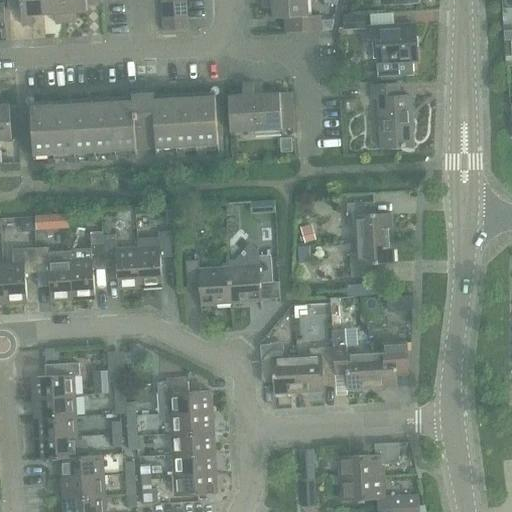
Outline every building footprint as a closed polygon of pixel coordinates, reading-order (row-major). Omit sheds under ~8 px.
[(6,0),(8,10),(20,10),(19,0),(6,0)] [(19,0),(20,10),(21,25),(32,24),(31,15),(42,14),(41,0),(19,0)] [(54,23),(64,22),(63,0),(41,0),(42,14),(54,13),(54,23)] [(63,0),(64,22),(75,21),(74,12),(86,11),(86,6),(85,0),(63,0)] [(308,16),(306,0),(261,0),(263,10),(272,9),(273,21),(285,20),(286,35),(321,32),(321,21),(320,15),(308,16)] [(186,17),(185,3),(161,5),(161,19),(186,17)] [(342,16),(342,19),(343,30),(364,29),(363,15),(342,16)] [(186,32),(186,17),(161,19),(162,33),(186,32)] [(334,21),(321,21),(321,32),(332,32),(334,21)] [(400,63),(415,62),(413,27),(368,29),(368,43),(377,42),(378,61),(400,60),(400,63)] [(230,132),(261,130),(259,95),(254,96),(253,83),(242,84),(242,96),(228,97),(230,132)] [(381,149),(412,147),(409,97),(399,98),(398,85),(371,86),(372,100),(378,100),(381,149)] [(261,130),(293,128),(291,93),(259,95),(261,130)] [(218,145),(215,98),(155,101),(154,95),(131,97),(132,103),(31,109),(34,155),(47,155),(48,165),(56,165),(55,154),(67,154),(67,164),(76,163),(75,153),(87,152),(88,163),(96,162),(95,152),(108,151),(108,161),(116,161),(116,151),(128,150),(128,160),(137,160),(136,150),(156,148),(156,158),(165,158),(164,148),(176,147),(177,157),(185,157),(184,147),(196,146),(197,156),(205,155),(205,146),(218,145)] [(0,140),(10,140),(8,105),(0,105),(0,140)] [(292,137),(280,137),(281,152),(293,151),(292,137)] [(274,200),(265,201),(266,213),(275,213),(274,200)] [(355,229),(355,242),(391,240),(390,215),(374,216),(373,204),(346,205),(347,229),(355,229)] [(46,216),(34,216),(34,219),(35,231),(47,230),(46,217),(46,216)] [(34,219),(20,220),(21,231),(21,233),(35,233),(35,231),(34,219)] [(310,225),(299,228),(304,244),(315,241),(310,225)] [(160,249),(138,250),(141,289),(163,287),(161,259),(173,258),(172,233),(159,234),(160,249)] [(119,290),(141,289),(138,250),(117,251),(116,237),(104,238),(104,246),(106,271),(118,270),(119,290)] [(393,264),(391,240),(355,242),(356,255),(349,256),(350,279),(377,277),(377,265),(393,264)] [(260,285),(273,284),(271,257),(259,258),(258,250),(256,250),(249,244),(235,260),(228,260),(228,268),(229,268),(231,306),(262,304),(260,285)] [(92,250),(70,251),(73,301),(95,300),(94,271),(106,271),(104,246),(91,246),(92,250)] [(50,249),(36,250),(38,275),(50,274),(51,303),(73,301),(70,251),(50,252),(50,249)] [(15,266),(3,267),(6,305),(28,304),(26,275),(38,275),(36,250),(14,251),(15,266)] [(201,308),(231,306),(229,268),(228,268),(199,270),(199,262),(186,263),(187,290),(200,289),(201,308)] [(375,283),(347,285),(348,296),(376,295),(375,283)] [(410,296),(387,297),(388,312),(411,310),(410,296)] [(344,332),(332,333),(331,333),(332,350),(334,377),(346,376),(347,392),(371,390),(369,355),(357,355),(356,348),(345,349),(344,332)] [(269,345),(260,345),(261,363),(269,353),(269,345)] [(382,354),(369,355),(371,390),(396,389),(395,373),(407,372),(406,345),(382,347),(382,354)] [(56,349),(44,350),(45,360),(57,359),(56,349)] [(321,378),(334,377),(332,350),(309,351),(309,358),(296,359),(298,395),(322,394),(321,378)] [(260,365),(261,385),(273,384),(274,396),(298,395),(296,359),(283,360),(282,353),(269,353),(261,363),(260,365)] [(33,378),(34,400),(75,398),(74,377),(80,376),(80,364),(46,366),(46,378),(33,378)] [(92,372),(93,394),(108,394),(107,371),(92,372)] [(123,382),(113,382),(115,413),(125,412),(123,382)] [(159,416),(171,416),(212,414),(211,393),(189,394),(188,383),(157,385),(159,416)] [(34,400),(35,421),(77,418),(75,398),(34,400)] [(126,402),(126,418),(136,418),(136,402),(126,402)] [(171,416),(172,436),(213,434),(212,414),(171,416)] [(35,421),(36,441),(78,439),(77,418),(35,421)] [(137,439),(136,418),(126,418),(127,439),(137,439)] [(111,422),(111,437),(122,436),(121,421),(111,422)] [(172,436),(173,457),(214,454),(213,434),(172,436)] [(112,447),(122,447),(122,436),(111,437),(112,447)] [(37,461),(62,460),(62,459),(79,457),(79,456),(78,439),(36,441),(37,461)] [(138,449),(137,439),(127,439),(128,450),(138,449)] [(374,457),(339,459),(340,480),(381,478),(381,467),(395,466),(399,461),(398,445),(373,446),(374,457)] [(299,453),(300,482),(313,482),(312,453),(299,453)] [(173,457),(175,477),(215,475),(214,454),(173,457)] [(62,459),(62,460),(63,480),(103,477),(102,455),(79,456),(79,457),(62,459)] [(124,462),(125,476),(135,476),(134,462),(124,462)] [(142,478),(142,479),(151,478),(150,464),(140,464),(140,478),(142,478)] [(216,496),(215,475),(175,477),(176,498),(216,496)] [(125,476),(126,497),(136,497),(135,476),(125,476)] [(105,499),(103,477),(63,480),(64,501),(105,499)] [(142,479),(142,505),(158,504),(157,489),(151,489),(151,478),(142,479)] [(377,511),(378,511),(384,511),(392,511),(392,510),(419,508),(418,498),(383,500),(381,478),(340,480),(341,503),(377,501),(377,511)] [(314,509),(313,482),(300,482),(301,509),(314,509)] [(126,509),(136,508),(136,497),(126,497),(126,509)] [(105,511),(105,499),(64,501),(64,511),(105,511)]
